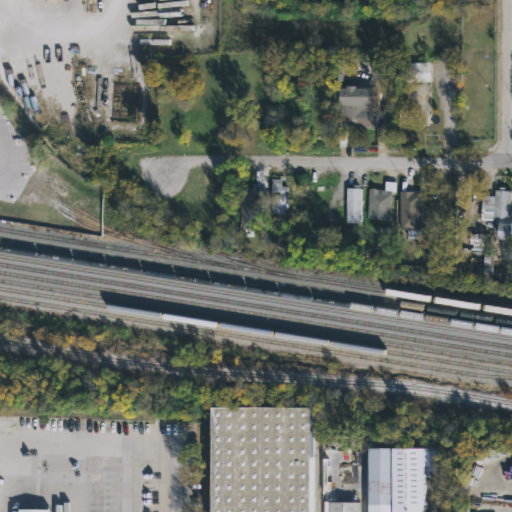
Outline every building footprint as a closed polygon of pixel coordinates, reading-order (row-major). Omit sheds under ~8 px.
[(428,82),(409,82),(409,120),(428,120),(428,82)] [(369,110),(370,110),(369,119),(364,119),(363,127),(358,127),(358,130),(348,130),(348,126),(342,126),(343,116),(339,116),(340,87),(369,88),(369,110)] [(279,180),(279,186),(286,186),(286,203),(269,203),(270,179),(279,179),(279,180)] [(357,185),(357,188),(359,188),(359,223),(343,223),(344,188),(348,188),(348,185),(357,185)] [(503,186),(503,190),(510,190),(509,210),(511,210),(511,239),(494,238),(495,220),(479,219),(480,197),(482,197),(482,195),(493,196),(493,189),(496,189),(496,186),(503,186)] [(388,211),(388,216),(365,215),(367,189),(376,189),(376,193),(389,193),(388,211)] [(398,191),(422,191),(422,230),(398,230),(398,191)] [(308,407),(308,511),(209,511),(209,406),(308,407)] [(365,511),(365,446),(420,446),(420,511),(365,511)] [(357,501),(356,511),(325,511),(326,501),(357,501)]
